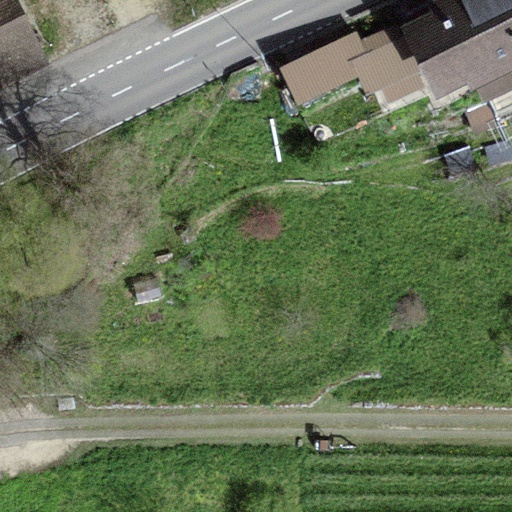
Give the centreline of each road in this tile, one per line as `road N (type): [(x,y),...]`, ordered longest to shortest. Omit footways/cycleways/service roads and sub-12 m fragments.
road 1 (track): [(511,432),(17,432),(0,440)]
road 2 (tertiary): [(0,156),(308,0)]
